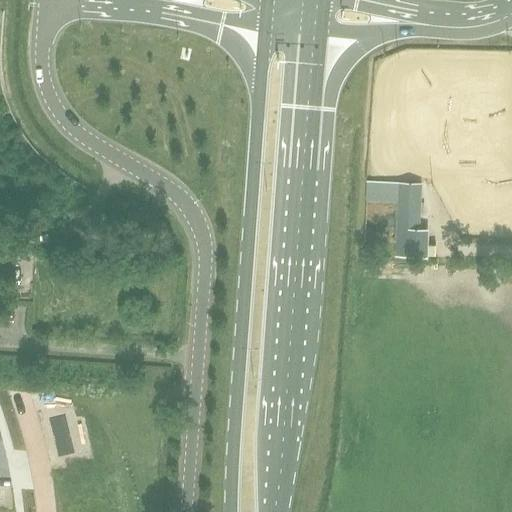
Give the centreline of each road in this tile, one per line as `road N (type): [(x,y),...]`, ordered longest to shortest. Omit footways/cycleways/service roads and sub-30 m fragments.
road 1 (tertiary): [(182,511),(202,271),(197,232),(183,209),(64,123),(38,67),(43,0)]
road 2 (primary): [(265,24),(231,511)]
road 3 (primary): [(276,511),(315,28)]
road 4 (unclassified): [(455,26),(317,2)]
road 5 (unclassified): [(315,28),(455,26)]
road 6 (tertiary): [(141,0),(265,24)]
